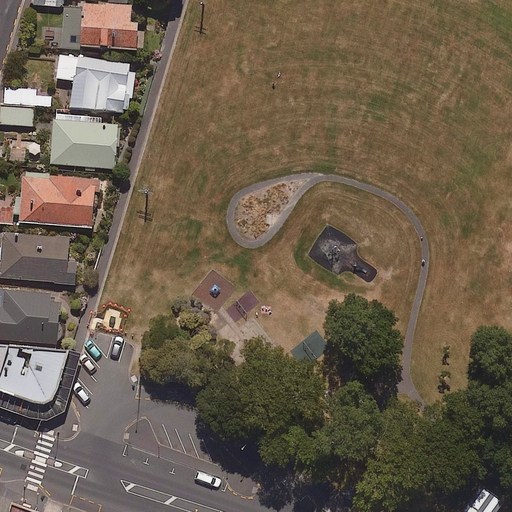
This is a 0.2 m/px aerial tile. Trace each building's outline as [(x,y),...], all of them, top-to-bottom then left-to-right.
[(128,16),(128,1),(75,1),(75,5),(62,5),(63,45),(134,44),(133,16),(128,16)] [(127,62),(59,52),(56,76),(73,79),(69,104),(125,112),(127,97),(130,98),(134,70),(126,69),(127,62)] [(49,95),(34,95),(34,90),(1,90),(1,124),(34,124),(34,108),(49,108),(49,95)] [(113,167),(116,122),(100,120),(100,116),(53,113),(50,163),(113,167)] [(25,148),(4,147),(3,160),(24,161),(25,148)] [(93,176),(22,171),(18,222),(90,227),(93,176)] [(0,221),(12,223),(13,207),(0,205),(0,221)] [(1,247),(0,246),(0,276),(73,283),(75,264),(66,264),(68,237),(2,231),(1,247)] [(60,293),(0,286),(0,337),(55,343),(60,293)] [(0,393),(42,408),(62,349),(0,344),(0,393)] [(493,511),(502,499),(479,483),(459,511),(493,511)]
